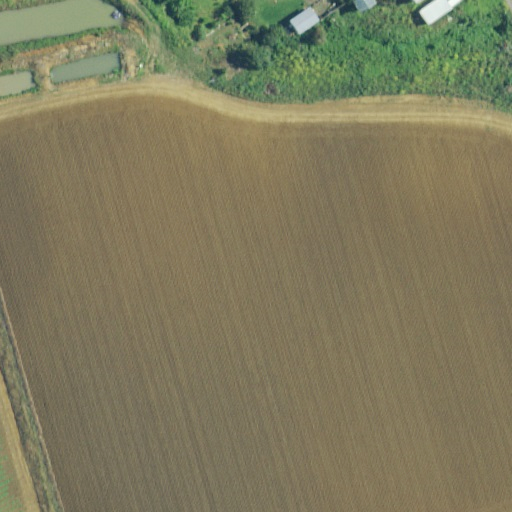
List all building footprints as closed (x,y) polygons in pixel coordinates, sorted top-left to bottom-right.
[(376,3),(375,2),(373,0),(354,0),(353,1),(361,14),(376,3)] [(446,0),(435,0),(420,11),(430,25),(453,8),(446,0)] [(358,13),(351,2),(333,13),(339,23),(348,18),(349,21),(352,19),(351,17),(358,13)] [(306,15),(310,20),(315,16),(312,12),(306,15)] [(479,78),(479,67),(441,67),(441,78),(479,78)]
